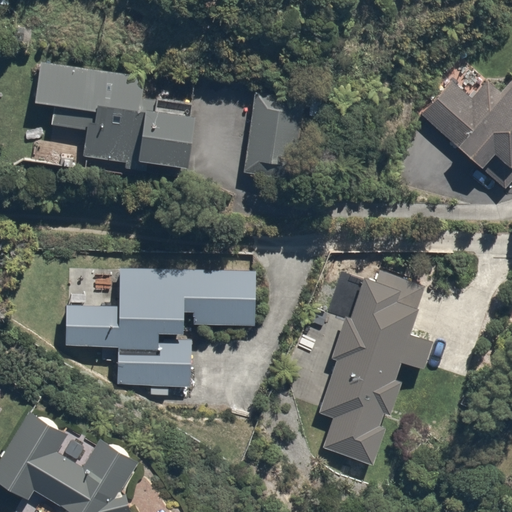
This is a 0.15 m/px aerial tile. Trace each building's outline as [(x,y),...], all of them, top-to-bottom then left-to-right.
[(146,74),(39,59),(33,104),(50,106),(47,126),(87,132),(83,163),(138,170),(139,160),(189,167),(197,112),(141,104),(146,74)] [(467,66),(422,116),(503,190),(511,180),(511,79),(499,95),(467,66)] [(302,92),(250,88),(243,176),(295,180),(302,92)] [(256,271),(120,270),(120,304),(66,303),(66,348),(117,349),(117,384),(189,384),(190,325),(256,326),(256,271)] [(327,360),(333,362),(316,414),(331,419),(322,447),(371,463),(404,362),(422,368),(430,342),(409,335),(423,293),(363,273),(349,315),(342,312),(327,360)] [(65,430),(28,409),(0,460),(0,485),(25,500),(30,492),(66,511),(121,511),(129,498),(115,490),(132,460),(98,441),(83,468),(53,452),(65,430)]
